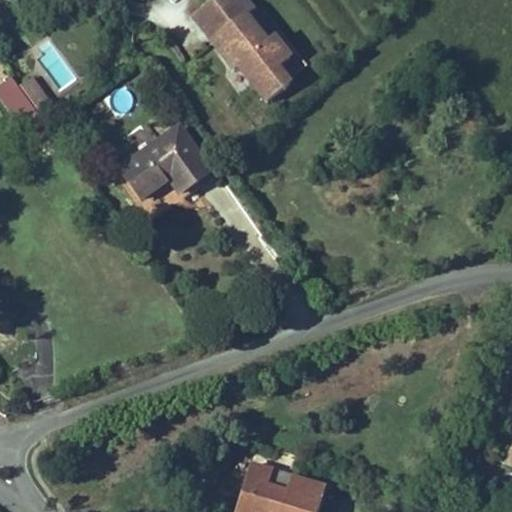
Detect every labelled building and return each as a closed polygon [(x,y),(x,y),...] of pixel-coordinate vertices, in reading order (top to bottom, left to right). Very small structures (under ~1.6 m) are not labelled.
[(291,61),(273,38),(266,44),(245,17),(253,11),(243,0),(214,0),(194,16),(213,42),(223,35),(233,49),(224,56),(235,70),(239,67),(268,105),(291,87),(287,83),(278,70),(285,65),(291,61)] [(273,38),(253,11),(245,17),(266,44),(273,38)] [(233,49),(223,35),(213,42),(224,56),(233,49)] [(295,77),(285,65),(278,70),(287,83),(295,77)] [(46,126),(12,79),(0,88),(0,98),(29,138),(46,126)] [(48,105),(31,80),(20,87),(38,112),(48,105)] [(180,131),(115,176),(149,224),(199,190),(196,185),(211,174),(180,131)] [(199,190),(214,179),(211,174),(196,185),(199,190)] [(318,511),(326,489),(251,466),(237,511),(318,511)]
